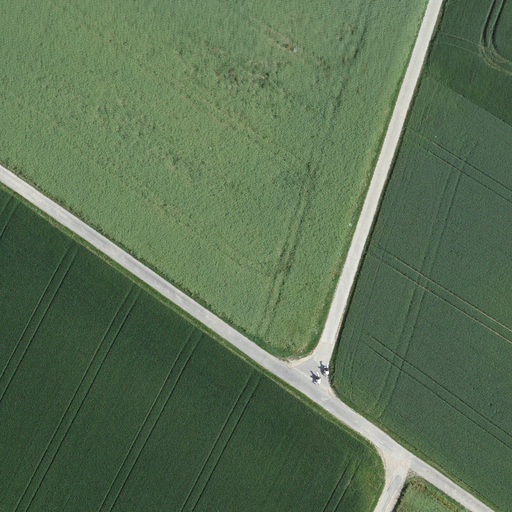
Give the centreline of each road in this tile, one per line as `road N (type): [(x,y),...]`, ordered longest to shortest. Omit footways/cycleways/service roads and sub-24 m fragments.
road 1 (track): [(0,171),(481,511)]
road 2 (track): [(436,0),(312,389)]
